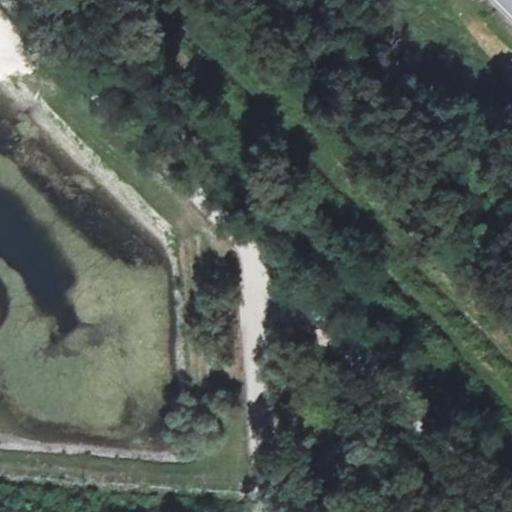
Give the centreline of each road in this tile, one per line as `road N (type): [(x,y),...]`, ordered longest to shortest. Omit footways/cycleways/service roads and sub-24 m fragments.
road 1 (track): [(511,509),(243,238)]
road 2 (track): [(243,238),(8,0)]
road 3 (track): [(264,511),(243,238)]
